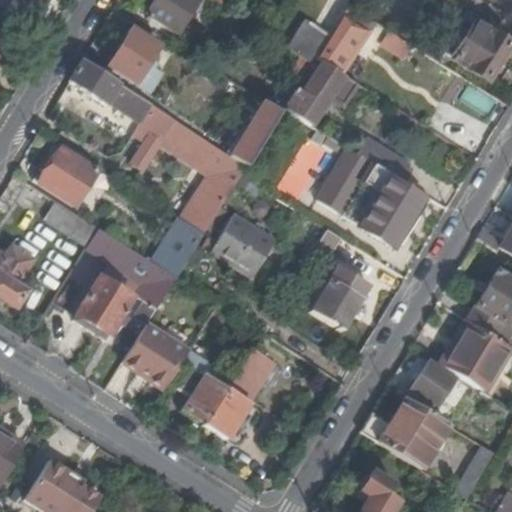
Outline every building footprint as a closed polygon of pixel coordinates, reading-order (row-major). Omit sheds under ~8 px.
[(0,0),(0,6),(28,24),(43,0),(0,0)] [(190,0),(154,0),(142,18),(173,40),(196,4),(190,0)] [(206,0),(219,8),(224,0),(206,0)] [(328,37),(304,23),(285,52),(300,63),(309,69),(314,61),(313,60),(328,37)] [(471,28),(465,38),(453,30),(438,54),(485,84),(488,79),(492,79),(497,70),(495,68),(498,63),(501,62),(506,54),(504,53),(507,48),(499,43),(496,44),(488,39),(486,35),(476,29),(475,30),(471,28)] [(327,46),(333,50),(323,66),(340,77),(350,61),(346,58),(359,39),(345,31),(339,40),(333,36),(327,46)] [(385,31),(377,49),(405,63),(413,44),(385,31)] [(148,70),(160,52),(132,33),(107,70),(135,88),(136,87),(149,95),(160,79),(148,70)] [(0,55),(9,41),(0,35),(0,55)] [(314,61),(309,69),(282,113),(309,131),(329,99),(343,108),(356,87),(340,77),(323,66),(314,61)] [(309,69),(300,63),(269,113),(278,119),(282,113),(309,69)] [(103,111),(106,108),(138,128),(150,110),(80,64),(66,87),(103,111)] [(465,88),(458,101),(487,117),(494,103),(465,88)] [(269,113),(261,108),(228,161),(245,172),(278,119),(269,113)] [(149,140),(159,146),(173,125),(150,110),(138,128),(136,131),(149,140)] [(159,146),(156,150),(208,183),(181,225),(203,239),(220,213),(245,172),(228,161),(173,125),(159,146)] [(149,140),(129,168),(139,175),(156,150),(159,146),(149,140)] [(366,143),(354,160),(370,170),(397,186),(408,170),(366,143)] [(75,213),(97,177),(56,151),(33,186),(75,213)] [(339,220),(392,252),(423,202),(397,186),(370,170),(339,220)] [(52,207),(42,223),(85,251),(87,248),(94,236),(95,233),(52,207)] [(511,223),(511,227),(501,245),(482,233),(474,245),(511,269),(511,215),(505,211),(501,216),(511,223)] [(220,213),(203,239),(198,248),(251,281),(273,244),(220,213)] [(95,233),(94,236),(87,248),(108,260),(114,264),(123,251),(95,233)] [(330,257),(368,281),(377,268),(338,244),(330,257)] [(0,305),(15,316),(26,298),(17,292),(32,267),(12,253),(0,250),(0,305)] [(114,264),(108,260),(95,282),(96,283),(127,302),(130,298),(134,300),(142,287),(152,269),(123,251),(114,264)] [(186,267),(176,261),(166,278),(173,283),(176,284),(186,267)] [(152,269),(142,287),(134,300),(144,306),(155,312),(173,283),(166,278),(152,269)] [(511,305),(511,287),(494,276),(462,326),(463,327),(500,350),(508,336),(498,330),(511,305)] [(106,340),(129,304),(127,302),(96,283),(74,320),(106,340)] [(340,336),(359,306),(327,286),(308,317),(340,336)] [(155,312),(144,306),(133,323),(144,330),(155,312)] [(500,350),(463,327),(436,371),(481,399),(508,355),(500,350)] [(267,342),(261,338),(256,345),(263,349),(267,342)] [(179,368),(137,341),(113,380),(156,406),(179,368)] [(209,359),(192,348),(185,357),(203,368),(209,359)] [(425,368),(405,398),(432,414),(451,385),(425,368)] [(188,404),(180,417),(202,432),(224,397),(207,385),(213,375),(204,369),(197,379),(187,373),(174,395),(188,404)] [(213,375),(207,385),(224,397),(231,386),(213,375)] [(248,412),(224,397),(202,432),(225,447),(248,412)] [(387,427),(371,417),(358,438),(415,474),(445,429),(403,402),(387,427)] [(0,442),(0,491),(24,452),(8,442),(5,445),(0,442)] [(491,458),(478,450),(450,496),(463,505),(491,458)] [(36,456),(13,493),(23,499),(46,462),(36,456)] [(51,468),(25,508),(32,511),(94,511),(99,505),(67,485),(69,481),(51,468)] [(385,499),(391,490),(370,476),(358,496),(366,502),(360,511),(392,511),(397,505),(396,504),(399,500),(394,498),(391,502),(385,499)] [(450,496),(439,511),(458,511),(463,505),(450,496)] [(494,511),(501,502),(496,499),(487,511),(494,511)] [(511,511),(511,509),(501,502),(494,511),(511,511)]
